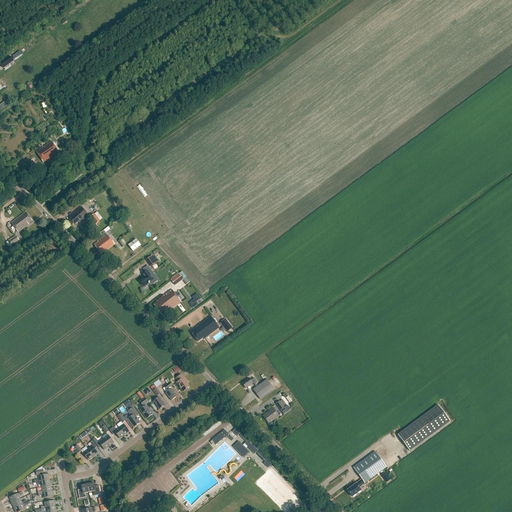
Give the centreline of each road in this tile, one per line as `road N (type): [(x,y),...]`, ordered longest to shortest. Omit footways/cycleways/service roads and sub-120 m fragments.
road 1 (unclassified): [(212,382),(0,168)]
road 2 (residential): [(64,478),(91,472),(212,382)]
road 3 (unclassified): [(330,502),(212,382)]
